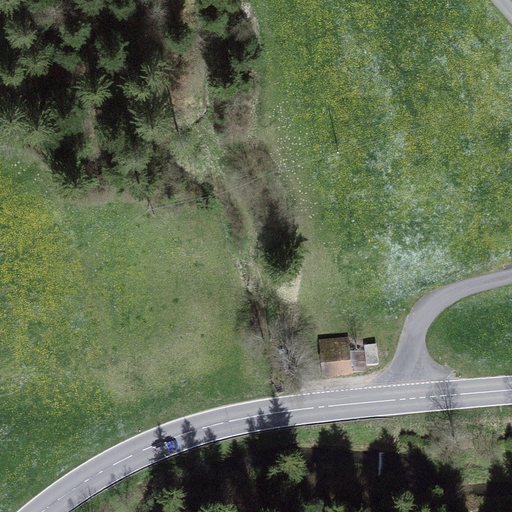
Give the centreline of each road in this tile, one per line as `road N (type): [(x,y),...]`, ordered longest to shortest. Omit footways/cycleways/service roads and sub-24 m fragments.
road 1 (secondary): [(41,511),(93,475),(175,436),(258,415),(411,398)]
road 2 (unclassified): [(511,275),(445,294),(423,312),(413,335),(411,398)]
